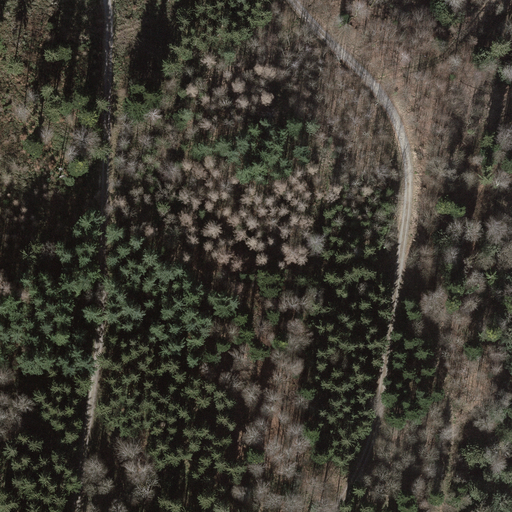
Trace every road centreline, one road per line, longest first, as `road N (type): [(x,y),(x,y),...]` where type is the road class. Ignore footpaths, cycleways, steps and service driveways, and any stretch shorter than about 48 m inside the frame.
road 1 (track): [(76,511),(102,317),(107,0)]
road 2 (track): [(401,252),(410,180),(395,115),(293,0)]
road 3 (track): [(335,511),(371,441),(401,252)]
road 4 (track): [(437,511),(451,405),(401,252)]
